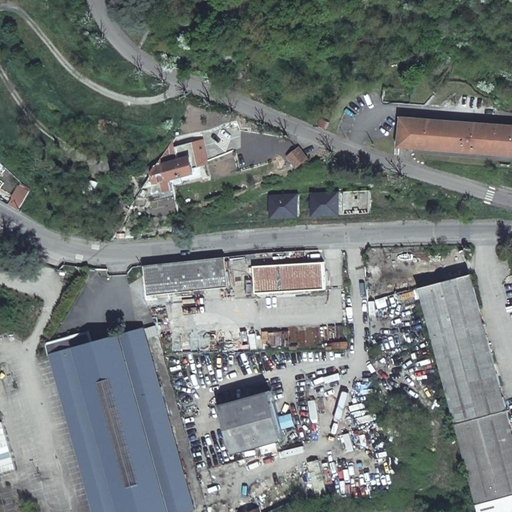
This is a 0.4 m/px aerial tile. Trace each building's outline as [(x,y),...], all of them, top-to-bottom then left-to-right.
[(511,158),(511,126),(490,125),(403,118),(400,148),(467,155),(511,158)] [(228,123),(230,133),(241,129),(240,121),(228,123)] [(190,133),(174,138),(169,147),(193,140),(190,133)] [(309,159),(300,148),(289,158),(297,167),(309,159)] [(169,180),(170,186),(201,178),(199,172),(194,173),(190,159),(165,167),(169,180)] [(277,163),(268,165),(270,174),(279,172),(277,163)] [(155,169),(152,174),(155,184),(149,185),(152,196),(172,191),(170,186),(169,180),(165,167),(155,169)] [(144,266),(147,298),(228,289),(225,258),(144,266)] [(59,266),(52,263),(48,275),(54,277),(56,275),(59,266)] [(246,263),(231,265),(232,285),(248,283),(246,263)] [(324,264),(254,268),(256,295),(325,291),(324,264)] [(420,290),(476,507),(511,497),(511,430),(471,276),(420,290)] [(88,332),(47,343),(92,511),(186,511),(191,511),(143,330),(92,344),(88,332)] [(270,346),(290,346),(289,331),(269,332),(270,346)] [(49,397),(59,394),(55,383),(45,386),(49,397)] [(270,395),(268,393),(220,406),(234,456),(283,443),(270,395)] [(320,460),(309,463),(319,501),(330,498),(320,460)] [(511,511),(511,497),(476,507),(477,511),(511,511)]
